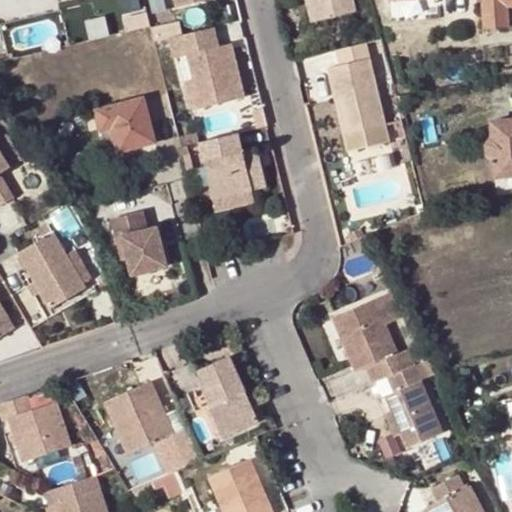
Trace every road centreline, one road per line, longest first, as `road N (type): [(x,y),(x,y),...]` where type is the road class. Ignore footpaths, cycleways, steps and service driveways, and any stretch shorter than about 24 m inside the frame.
road 1 (residential): [(261,0),(319,255),(304,275),(254,296)]
road 2 (residential): [(254,296),(0,384)]
road 3 (residential): [(340,494),(254,296)]
